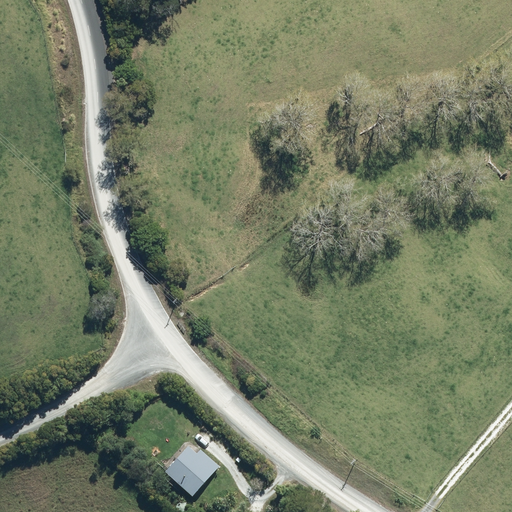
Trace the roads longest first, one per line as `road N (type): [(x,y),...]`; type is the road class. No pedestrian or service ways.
road 1 (unclassified): [(148,360),(111,273),(58,0)]
road 2 (unclassified): [(380,511),(148,360)]
road 3 (unclassified): [(0,428),(148,360)]
